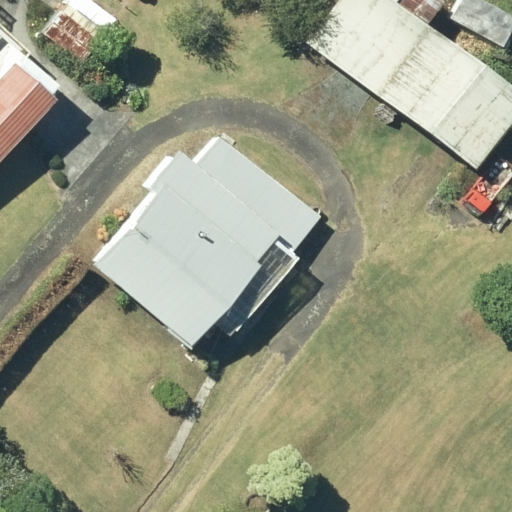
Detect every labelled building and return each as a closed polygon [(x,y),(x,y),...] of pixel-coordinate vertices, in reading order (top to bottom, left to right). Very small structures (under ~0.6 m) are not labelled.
[(57,0),(33,29),(79,62),(111,20),(85,0),(57,0)] [(321,0),(294,36),(464,165),(511,102),(511,95),(412,19),(426,0),(321,0)] [(0,137),(49,81),(0,38),(0,137)] [(461,186),(488,206),(511,174),(511,123),(510,122),(461,186)] [(217,331),(311,217),(203,127),(179,156),(164,142),(135,177),(143,185),(80,258),(178,341),(199,316),(217,331)]
